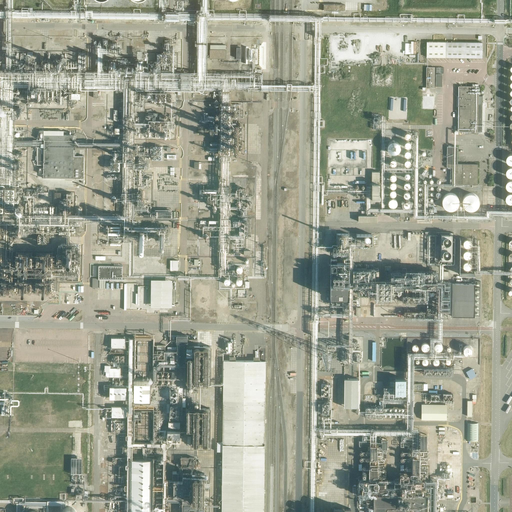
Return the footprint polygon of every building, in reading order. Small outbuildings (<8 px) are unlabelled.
[(181,19),(198,19),(198,12),(182,12),(182,9),(171,9),(171,13),(173,13),(173,16),(181,16),(181,19)] [(59,46),(75,46),(75,27),(58,28),(59,46)] [(426,42),(426,57),(482,58),(482,42),(426,42)] [(225,50),(210,50),(210,58),(225,58),(225,50)] [(434,67),(426,67),(426,88),(434,88),(434,67)] [(458,132),(478,132),(478,110),(479,110),(479,107),(478,107),(478,104),(482,104),(482,96),(478,96),(478,86),(458,86),(458,96),(457,96),(456,106),(458,106),(458,132)] [(73,156),(73,135),(63,135),(63,131),(39,131),(39,139),(43,139),(43,147),(37,147),(37,165),(42,165),(42,161),(43,161),(43,168),(39,168),(39,173),(43,173),(43,178),(84,178),(84,156),(73,156)] [(388,151),(389,152),(390,153),(391,154),(392,154),(393,155),(394,155),(395,154),(397,154),(398,154),(399,153),(400,152),(400,151),(401,150),(401,148),(401,147),(400,146),(400,144),(399,143),(398,142),(397,142),(395,141),(394,141),(393,141),(391,142),(390,143),(389,143),(388,145),(388,146),(387,147),(387,148),(388,150),(388,151)] [(446,167),(451,167),(451,184),(477,184),(478,164),(457,164),(457,147),(447,147),(446,160),(444,160),(444,162),(446,162),(446,167)] [(182,189),(182,167),(155,167),(154,189),(182,189)] [(385,177),(377,177),(377,192),(385,192),(385,177)] [(460,203),(460,202),(460,200),(459,198),(458,196),(458,195),(456,194),(454,193),(452,193),(451,193),(450,193),(448,193),(446,194),(445,195),(444,196),(443,198),(442,200),(442,202),(442,203),(443,205),(443,207),(445,208),(446,210),(448,210),(449,211),(451,211),(453,211),(454,210),(456,209),(457,208),(459,207),(460,205),(460,203)] [(480,204),(480,202),(480,201),(479,199),(478,197),(477,196),(476,195),(475,194),(473,194),(471,193),(469,194),(468,194),(466,195),(465,196),(464,197),(463,199),(462,200),(462,202),(462,204),(463,205),(463,207),(464,208),(465,209),(467,210),(468,211),(470,211),(472,211),(474,211),(476,210),(477,209),(478,207),(479,206),(480,204)] [(141,232),(146,236),(173,201),(170,198),(154,220),(152,218),(141,232)] [(397,204),(397,203),(397,201),(396,200),(395,199),(394,199),(393,199),(392,199),(391,199),(390,200),(389,201),(389,203),(389,204),(390,206),(391,207),(392,207),(393,207),(395,207),(396,206),(397,204)] [(164,231),(160,234),(163,237),(176,224),(173,222),(164,231)] [(111,225),(108,225),(108,233),(123,233),(123,225),(111,225)] [(375,228),(359,228),(359,240),(375,239),(375,228)] [(453,235),(441,234),(441,260),(453,261),(453,235)] [(465,242),(464,242),(464,243),(464,244),(464,245),(464,246),(465,246),(465,247),(466,248),(467,248),(468,248),(469,248),(470,248),(471,247),(472,246),(472,245),(472,244),(472,243),(472,242),(471,241),(470,240),(469,240),(468,240),(467,240),(466,240),(465,241),(465,242)] [(465,252),(464,253),(464,254),(464,255),(464,256),(465,257),(465,258),(466,258),(467,259),(468,259),(469,259),(470,259),(470,258),(471,258),(472,257),(472,256),(472,255),(472,254),(472,253),(471,253),(471,252),(470,251),(469,251),(468,251),(467,251),(466,251),(465,252)] [(180,258),(172,258),(171,269),(180,269),(180,258)] [(464,264),(464,265),(464,266),(464,267),(464,268),(464,269),(465,269),(466,270),(467,270),(468,270),(469,270),(470,270),(470,269),(471,269),(471,268),(472,268),(472,267),(472,266),(472,265),(472,264),(471,264),(471,263),(470,263),(470,262),(469,262),(468,262),(467,262),(466,262),(466,263),(465,263),(464,264)] [(106,288),(107,279),(125,279),(125,274),(129,274),(129,268),(124,268),(124,264),(94,264),(94,276),(93,276),(93,288),(106,288)] [(357,283),(341,283),(341,270),(336,270),(336,266),(331,266),(332,294),(335,294),(335,293),(358,293),(357,283)] [(384,269),(383,269),(382,281),(381,293),(391,294),(392,292),(396,292),(397,290),(402,292),(408,282),(409,282),(410,276),(411,274),(405,273),(406,274),(402,273),(402,271),(384,269)] [(453,304),(452,315),(478,316),(480,285),(477,285),(478,280),(455,279),(455,273),(450,273),(450,278),(446,278),(445,304),(453,304)] [(155,305),(174,305),(175,277),(153,276),(153,303),(147,303),(147,290),(150,290),(150,286),(141,286),(140,309),(147,309),(147,312),(155,312),(155,305)] [(153,395),(153,379),(136,379),(136,334),(133,334),(132,384),(136,384),(136,386),(133,386),(132,409),(136,409),(137,395),(153,395)] [(128,347),(128,336),(112,335),(112,346),(128,347)] [(423,350),(423,351),(424,351),(425,351),(426,351),(427,351),(428,351),(428,350),(429,350),(429,349),(430,348),(430,347),(430,346),(429,346),(429,345),(428,344),(427,343),(426,343),(425,343),(424,343),(423,344),(422,345),(422,346),(421,347),(421,348),(422,349),(422,350),(423,350)] [(436,351),(437,351),(438,351),(438,352),(439,352),(440,352),(441,351),(442,350),(443,349),(443,348),(443,347),(443,346),(442,345),(441,344),(440,343),(439,343),(438,344),(437,344),(436,345),(435,345),(435,346),(435,347),(435,348),(435,349),(436,350),(436,351)] [(473,352),(474,351),(473,349),(472,348),(472,347),(471,346),(469,346),(467,346),(466,347),(465,349),(464,350),(464,351),(464,352),(465,354),(467,355),(468,355),(470,355),(472,354),(473,354),(473,353),(473,352)] [(221,364),(223,364),(222,442),(217,442),(217,451),(222,451),(221,511),(263,511),(265,361),(223,360),(223,361),(221,361),(221,364)] [(112,363),(106,364),(106,375),(121,375),(121,366),(112,366),(112,363)] [(470,378),(478,375),(474,367),(467,370),(470,378)] [(358,407),(358,379),(347,379),(344,379),(344,407),(347,407),(358,407)] [(333,381),(323,381),(323,396),(330,396),(330,399),(323,399),(323,423),(332,424),(333,381)] [(129,398),(130,383),(112,382),(111,397),(129,398)] [(446,392),(446,403),(455,403),(455,392),(446,392)] [(386,404),(369,401),(367,414),(377,415),(378,410),(380,410),(381,407),(385,408),(386,404)] [(114,414),(128,414),(128,403),(114,403),(114,414)] [(446,405),(421,404),(421,419),(446,420),(446,405)] [(468,439),(479,439),(479,421),(468,421),(468,439)] [(183,442),(183,429),(170,428),(170,442),(183,442)] [(166,453),(161,453),(161,467),(161,471),(167,471),(168,439),(165,439),(158,439),(158,442),(167,442),(166,453)] [(131,511),(152,511),(153,459),(127,459),(127,472),(132,472),(131,511)] [(399,490),(400,483),(383,481),(383,482),(381,482),(381,479),(378,478),(378,484),(382,485),(382,488),(399,490)]
